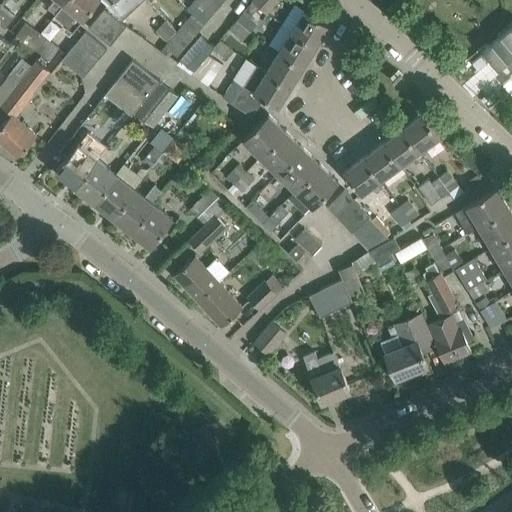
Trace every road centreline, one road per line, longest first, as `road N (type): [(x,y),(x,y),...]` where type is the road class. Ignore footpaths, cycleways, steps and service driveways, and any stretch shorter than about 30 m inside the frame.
road 1 (residential): [(322,455),(272,401),(51,221)]
road 2 (residential): [(511,152),(354,3)]
road 3 (residential): [(322,455),(511,367)]
road 4 (residential): [(343,114),(318,92),(323,52),(354,3)]
